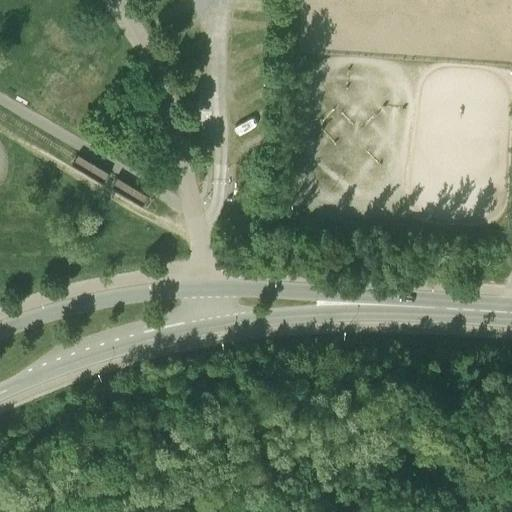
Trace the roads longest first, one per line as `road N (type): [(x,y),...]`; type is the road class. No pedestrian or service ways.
road 1 (unclassified): [(203,287),(200,235),(163,88),(114,0)]
road 2 (tertiary): [(0,392),(63,365),(211,325)]
road 3 (tertiary): [(203,287),(84,302),(0,329)]
road 4 (tertiary): [(511,310),(350,303)]
road 5 (tertiary): [(350,303),(293,289),(203,287)]
road 6 (tertiary): [(211,325),(350,303)]
